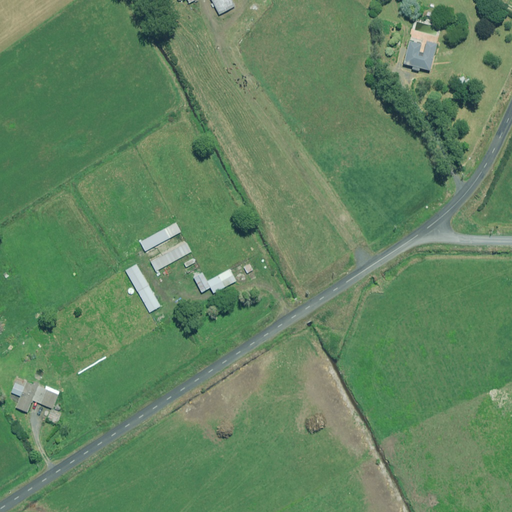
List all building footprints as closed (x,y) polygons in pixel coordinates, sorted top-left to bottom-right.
[(231,0),(212,0),(213,2),(211,3),(213,8),(216,7),(220,15),(235,7),(231,0)] [(407,41),(401,64),(412,67),(412,69),(419,71),(420,68),(430,71),(436,45),(427,42),(423,57),(418,56),(421,45),(407,41)] [(182,232),(177,223),(141,242),(146,251),(182,232)] [(192,252),(188,243),(152,262),(157,271),(192,252)] [(197,262),(194,258),(185,263),(187,267),(197,262)] [(162,306),(138,264),(127,271),(151,312),(162,306)] [(254,270),(251,264),(245,267),(248,273),(254,270)] [(236,281),(230,270),(208,281),(204,272),(194,277),(202,292),(211,288),(214,293),(236,281)] [(25,387),(16,383),(12,392),(21,396),(25,387)] [(46,389),(40,387),(34,401),(54,409),(59,395),(61,392),(47,386),(46,389)] [(33,400),(23,396),(17,408),(28,412),(33,400)] [(62,413),(52,409),(48,419),(57,423),(62,413)]
